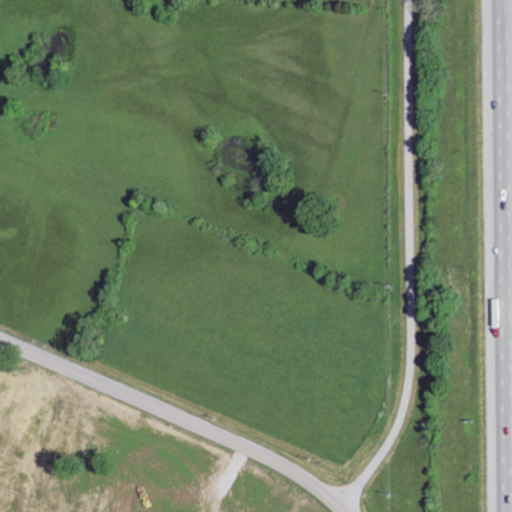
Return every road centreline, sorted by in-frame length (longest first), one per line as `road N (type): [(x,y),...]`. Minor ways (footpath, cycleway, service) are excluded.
road 1 (residential): [(341,509),(387,449),(410,378),(409,0)]
road 2 (motorway): [(491,0),(497,511)]
road 3 (residential): [(343,511),(262,455),(0,339)]
